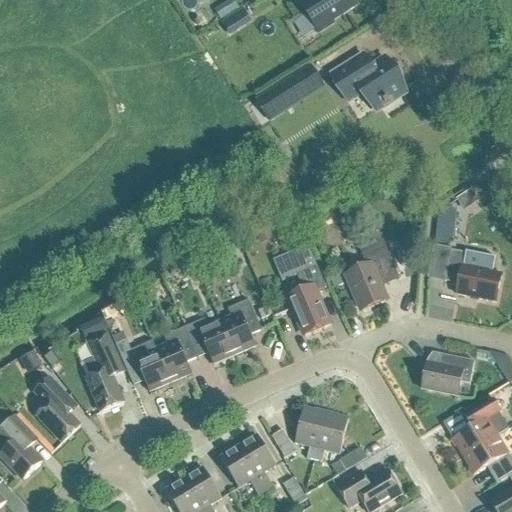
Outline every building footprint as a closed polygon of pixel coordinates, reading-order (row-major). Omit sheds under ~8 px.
[(333,23),(357,8),(352,0),(306,0),(299,5),(318,35),(334,25),(333,23)] [(390,68),(375,78),(363,59),(331,79),(351,110),(365,101),(372,113),(405,92),(390,68)] [(291,81),(271,94),(283,114),(303,101),(291,81)] [(451,248),(455,211),(439,209),(435,247),(451,248)] [(291,216),(280,220),(284,230),(295,225),(291,216)] [(267,223),(254,229),(260,243),(273,237),(267,223)] [(367,268),(347,277),(362,313),(386,303),(380,288),(397,281),(398,283),(400,282),(379,234),(356,244),(367,268)] [(235,235),(223,241),(227,251),(240,245),(235,235)] [(472,241),(468,253),(486,259),(490,247),(472,241)] [(315,294),(326,289),(308,247),(273,263),(282,284),(297,277),(303,293),(289,299),(305,338),(329,327),(315,294)] [(451,252),(445,283),(459,286),(456,297),(496,305),(501,276),(493,275),(495,261),(474,257),(451,252)] [(340,278),(331,282),(334,290),(343,286),(340,278)] [(251,337),(262,333),(249,302),(228,311),(231,319),(220,324),(234,358),(255,349),(251,337)] [(268,307),(258,312),(262,320),(272,316),(268,307)] [(213,367),(234,358),(220,324),(208,329),(205,321),(184,330),(197,360),(208,356),(213,367)] [(187,365),(197,360),(184,330),(164,339),(167,347),(156,351),(170,385),(191,376),(187,365)] [(123,334),(112,339),(115,346),(126,341),(123,334)] [(124,374),(114,353),(107,336),(88,344),(96,362),(84,367),(89,379),(87,380),(101,415),(124,405),(112,379),(124,374)] [(149,394),(170,385),(156,351),(144,356),(141,348),(131,353),(126,341),(115,346),(133,388),(144,383),(149,394)] [(51,354),(45,359),(52,369),(59,364),(51,354)] [(511,364),(507,357),(492,354),(511,384),(511,383),(511,364)] [(20,363),(28,377),(42,368),(34,355),(20,363)] [(470,387),(474,364),(441,358),(439,370),(428,368),(428,367),(427,367),(422,392),(423,392),(423,391),(457,398),(457,399),(458,399),(461,385),(470,387)] [(57,378),(67,397),(79,390),(69,372),(57,378)] [(51,380),(34,396),(47,409),(37,418),(63,445),(80,429),(61,408),(69,400),(51,380)] [(502,423),(499,422),(495,416),(501,413),(494,402),(472,415),(479,426),(453,441),(464,459),(498,439),(497,438),(508,432),(502,423)] [(307,461),(314,463),(326,416),(304,410),(295,446),(310,450),(307,461)] [(348,421),(326,416),(314,463),(322,465),(325,453),(340,457),(348,421)] [(0,456),(1,458),(0,459),(24,483),(43,465),(30,451),(39,442),(15,418),(0,432),(0,456)] [(437,432),(444,445),(459,437),(453,424),(437,432)] [(271,438),(285,461),(297,454),(283,431),(271,438)] [(239,449),(265,494),(273,489),(264,476),(276,469),(257,438),(239,449)] [(498,439),(464,459),(474,477),(500,462),(507,472),(511,468),(511,463),(508,457),(509,457),(498,439)] [(265,494),(239,449),(220,460),(239,491),(250,484),(258,498),(265,494)] [(346,473),(367,461),(360,451),(340,463),(346,473)] [(184,482),(201,511),(212,511),(210,508),(222,501),(203,471),(184,482)] [(308,493),(319,490),(315,473),(304,475),(308,493)] [(366,511),(376,511),(402,497),(388,473),(364,487),(357,476),(336,489),(349,511),(362,504),(366,511)] [(511,480),(511,490),(491,504),(495,511),(511,511),(511,477),(511,478),(511,480)] [(297,508),(308,501),(295,481),(285,488),(297,508)] [(201,511),(184,482),(166,493),(177,511),(201,511)]
